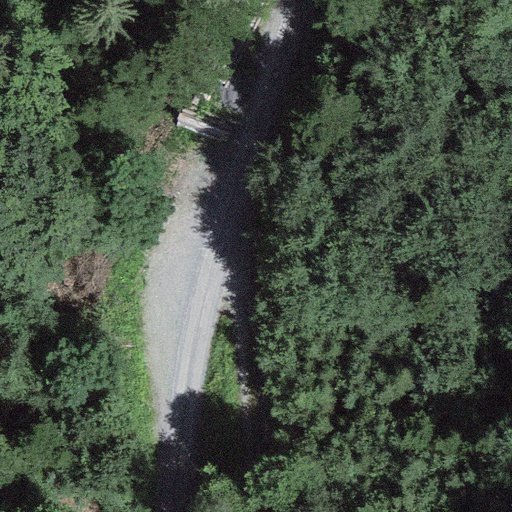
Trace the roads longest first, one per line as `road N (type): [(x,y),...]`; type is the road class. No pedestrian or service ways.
road 1 (track): [(172,511),(204,302),(302,0)]
road 2 (track): [(260,511),(245,309),(219,246)]
